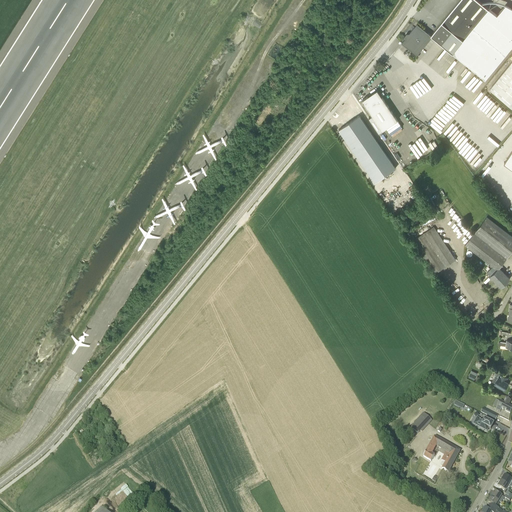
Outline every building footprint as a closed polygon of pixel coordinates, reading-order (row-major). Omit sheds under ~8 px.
[(417,24),(414,27),(402,43),(417,55),(432,36),(442,44),(453,52),(485,79),(511,46),(511,8),(511,9),(506,5),(497,15),(478,0),(460,0),(443,21),(431,35),(427,31),(417,24)] [(511,62),(490,90),(511,107),(511,62)] [(377,90),(362,100),(372,115),(368,117),(379,132),(382,130),(397,120),(377,90)] [(507,128),(511,120),(511,114),(494,102),(487,113),(507,128)] [(339,129),(338,129),(374,182),(396,168),(359,115),(343,126),(339,129)] [(403,179),(394,186),(407,204),(416,198),(403,179)] [(394,186),(390,189),(400,205),(405,202),(394,186)] [(389,189),(380,195),(393,214),(402,208),(389,189)] [(465,245),(493,267),(497,270),(499,268),(511,250),(511,236),(487,217),(474,233),(465,245)] [(434,226),(413,240),(435,273),(456,259),(434,226)] [(497,270),(493,267),(487,273),(501,287),(510,279),(499,268),(497,270)] [(495,379),(493,382),(495,383),(494,383),(498,385),(497,386),(500,389),(501,387),(504,389),(507,385),(508,383),(509,383),(507,382),(506,381),(508,377),(498,372),(494,378),(495,379)] [(500,402),(496,409),(500,411),(501,409),(510,413),(511,409),(511,407),(508,406),(511,401),(506,398),(504,404),(500,402)] [(483,408),(481,412),(496,419),(498,416),(483,408)] [(423,412),(410,427),(417,434),(420,431),(421,432),(432,420),(423,412)] [(478,418),(474,425),(485,430),(486,427),(488,428),(491,429),(494,423),(485,419),(483,421),(478,418)] [(426,451),(423,457),(431,462),(435,455),(432,454),(436,447),(441,449),(439,452),(444,455),(441,460),(445,462),(442,469),(449,473),(461,450),(435,436),(434,437),(426,450),(426,451)] [(511,479),(505,475),(501,481),(509,485),(511,487),(511,486),(511,479)] [(501,481),(498,486),(505,490),(503,493),(511,498),(511,496),(511,494),(508,492),(510,490),(507,488),(509,485),(501,481)] [(495,492),(492,497),(501,503),(505,498),(505,497),(504,497),(495,492)] [(492,497),(488,502),(493,505),(491,508),(493,509),(497,511),(507,511),(503,509),(502,510),(498,508),(496,506),(499,502),(501,503),(492,497)]
